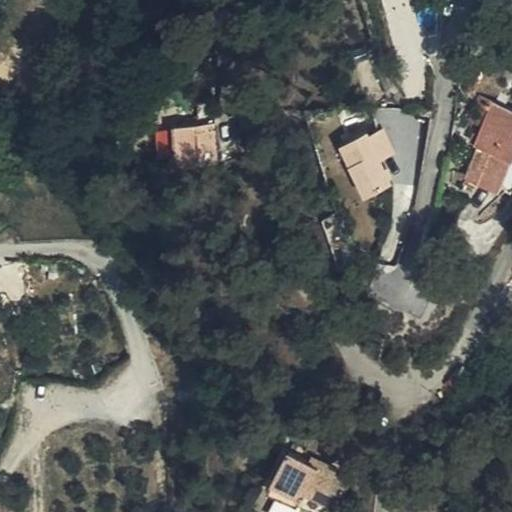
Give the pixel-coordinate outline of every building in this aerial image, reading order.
[(511,196),(511,193),(511,117),(498,113),(486,108),(479,130),(491,134),(484,154),(488,155),(478,184),(511,196)] [(373,125),(353,134),(362,153),(354,157),(369,191),(396,178),(384,150),(397,143),(388,121),(374,128),(373,125)] [(187,161),(229,158),(227,128),(220,128),(221,134),(185,139),(187,161)] [(362,153),(353,134),(346,137),(354,157),(362,153)] [(231,174),(229,158),(187,161),(188,179),(231,174)] [(314,455),(292,491),(325,511),(359,511),(373,490),(357,480),(360,476),(336,461),(334,466),(314,455)]
